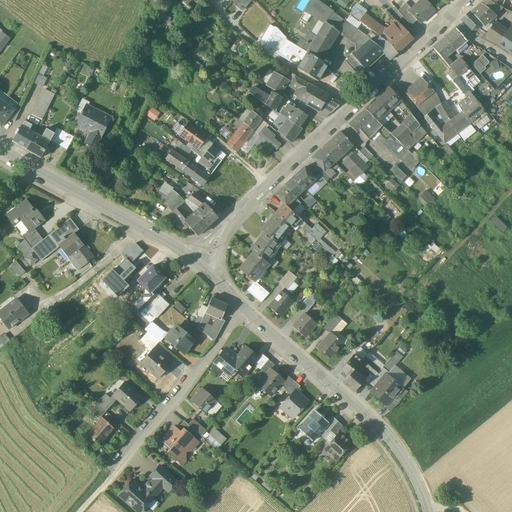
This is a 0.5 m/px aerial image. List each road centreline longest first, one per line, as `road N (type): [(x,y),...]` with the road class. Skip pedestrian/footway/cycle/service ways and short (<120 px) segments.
road 1 (residential): [(199,264),(234,216),(448,21)]
road 2 (tertiary): [(426,511),(407,465),(371,420),(242,306)]
road 3 (tertiary): [(199,264),(0,149)]
road 4 (residential): [(116,471),(242,306)]
